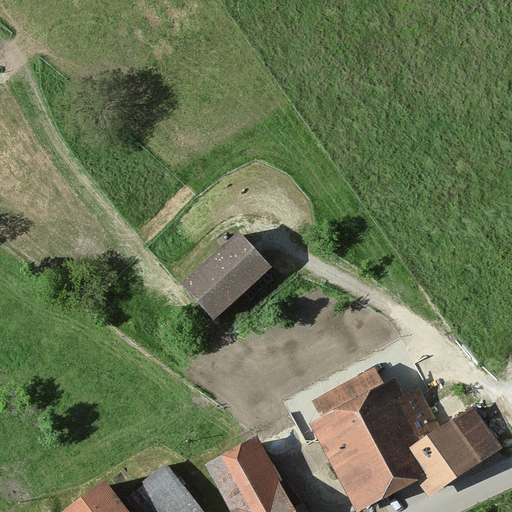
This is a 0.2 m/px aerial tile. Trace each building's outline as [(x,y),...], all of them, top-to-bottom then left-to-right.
[(419,147),(413,139),(404,145),(410,154),(419,147)] [(270,267),(238,232),(181,284),(213,319),(270,267)] [(403,395),(393,377),(383,382),(374,368),(312,401),(321,417),(310,424),(356,511),(357,511),(417,481),(428,498),(503,448),(473,407),(441,425),(419,386),(403,395)] [(297,511),(256,437),(205,465),(231,511),(297,511)] [(125,511),(193,511),(159,468),(134,487),(138,492),(120,506),(125,511)] [(114,511),(92,484),(56,511),(114,511)]
